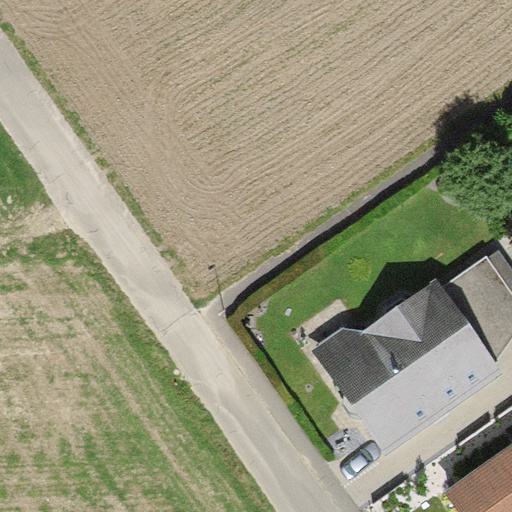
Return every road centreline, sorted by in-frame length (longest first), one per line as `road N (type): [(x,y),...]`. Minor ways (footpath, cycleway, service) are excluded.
road 1 (unclassified): [(196,346),(0,73)]
road 2 (residential): [(307,511),(196,346)]
